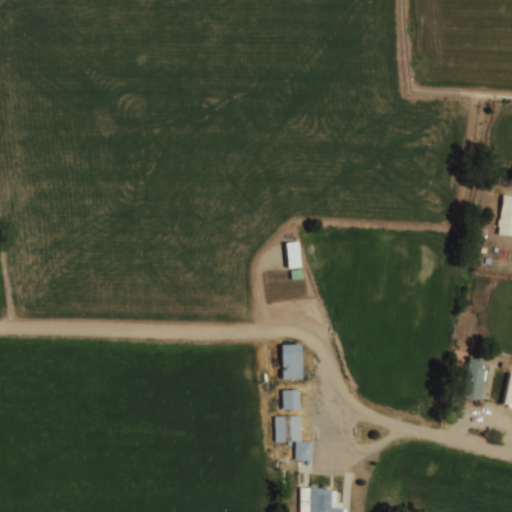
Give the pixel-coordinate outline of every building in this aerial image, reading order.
[(503,195),(511,196),(511,234),(498,232),(503,195)] [(298,377),(298,343),(279,343),(279,377),(298,377)] [(469,360),(484,363),(483,371),(490,372),(488,383),(483,382),(480,400),(462,397),(469,360)] [(509,374),(511,374),(511,409),(509,409),(510,407),(502,405),(509,374)] [(297,388),(280,388),(280,408),(297,408),(297,388)] [(299,415),(272,414),(272,441),(293,441),(293,459),(310,459),(310,439),(299,439),(299,415)] [(298,511),(299,488),(331,489),(331,492),(334,492),(334,504),(342,505),(341,511),(298,511)]
